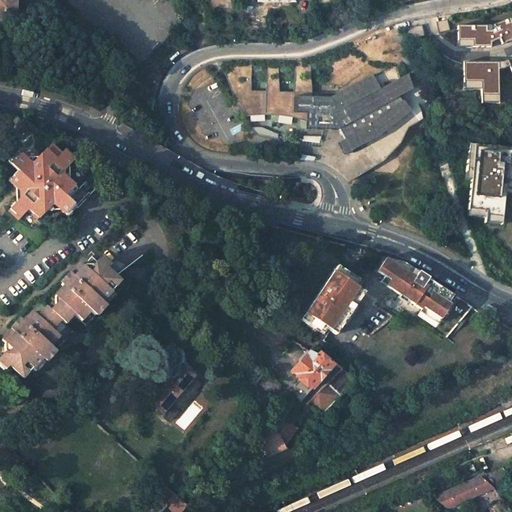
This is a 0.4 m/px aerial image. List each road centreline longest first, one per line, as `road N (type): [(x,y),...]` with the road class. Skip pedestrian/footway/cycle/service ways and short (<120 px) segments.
road 1 (unclassified): [(485,0),(392,16),(301,49),(199,54),(175,71),(164,97),(167,131),(191,154),(324,176)]
road 2 (tertiary): [(333,226),(194,186),(71,117),(0,96)]
road 3 (tertiary): [(511,302),(400,242),(333,226)]
